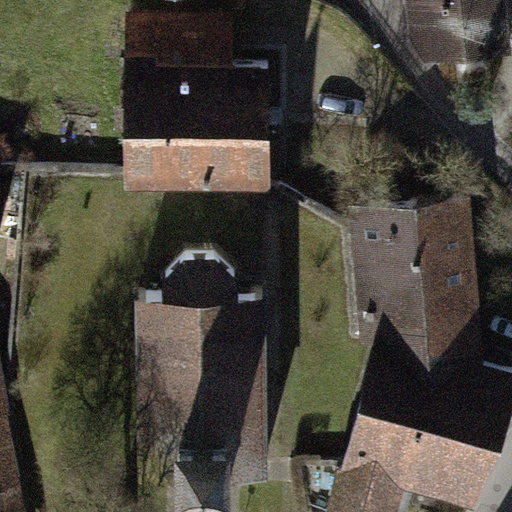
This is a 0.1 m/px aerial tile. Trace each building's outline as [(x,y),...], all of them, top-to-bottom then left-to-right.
[(511,0),(420,0),(422,30),(443,53),(511,48),(511,0)] [(289,55),(152,58),(155,184),(292,181),(289,55)] [(0,284),(22,189),(0,184),(0,284)] [(486,197),(369,204),(377,335),(494,328),(486,197)] [(162,285),(140,286),(146,475),(181,475),(206,474),(239,472),(276,472),(270,284),(251,284),(250,264),(220,239),(184,241),(161,268),(162,285)] [(482,503),(511,402),(511,374),(395,340),(357,465),(422,485),(482,503)] [(38,511),(3,344),(0,344),(0,511),(38,511)] [(343,511),(413,511),(422,485),(357,465),(343,511)]
